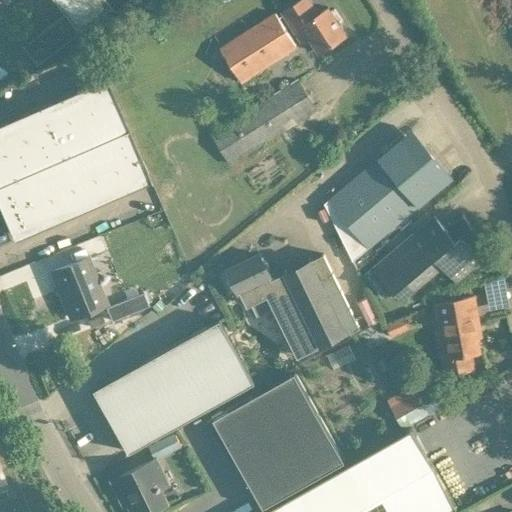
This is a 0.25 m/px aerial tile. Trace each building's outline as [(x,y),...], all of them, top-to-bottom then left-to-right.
[(105,0),(54,0),(64,12),(20,44),(35,63),(78,31),(94,19),(111,7),(105,0)] [(334,8),(331,11),(328,7),(318,13),(309,0),(299,0),(282,12),(297,35),(305,30),(319,52),(346,34),(339,24),(343,21),(334,8)] [(275,12),(221,47),(241,80),(296,45),(275,12)] [(0,183),(128,127),(106,78),(105,79),(0,125),(0,183)] [(316,109),(298,80),(212,135),(231,164),(316,109)] [(128,127),(0,183),(0,202),(14,235),(148,177),(149,177),(128,127)] [(330,199),(326,202),(354,259),(369,246),(428,197),(444,184),(452,177),(449,173),(412,129),(404,135),(330,199)] [(435,214),(419,227),(374,266),(402,299),(443,265),(456,280),(482,258),(469,243),(479,235),(462,214),(445,228),(435,214)] [(240,290),(269,275),(270,275),(268,269),(269,266),(266,260),(263,259),(260,253),(228,269),(229,270),(219,274),(228,294),(238,289),(239,290),(240,290)] [(269,275),(240,290),(247,304),(268,294),(298,355),(359,325),(324,253),(309,260),(312,267),(290,277),(287,271),(271,279),(269,275)] [(87,257),(70,263),(51,271),(70,317),(105,303),(87,257)] [(111,320),(148,304),(143,291),(106,307),(111,320)] [(473,295),(453,299),(436,302),(441,329),(446,329),(451,356),(443,358),(446,374),(472,369),(469,353),(479,351),(473,317),(477,316),(473,295)] [(157,311),(164,303),(159,298),(152,305),(157,311)] [(388,325),(392,336),(410,329),(406,318),(388,325)] [(129,452),(256,383),(221,320),(95,389),(129,452)] [(263,506),(345,460),(295,371),(207,420),(224,450),(230,447),(263,506)] [(388,399),(401,424),(447,402),(434,376),(388,399)] [(412,427),(261,511),(446,511),(457,506),(412,427)] [(174,432),(147,445),(154,458),(180,445),(174,432)] [(0,446),(0,475),(11,471),(0,446)] [(156,458),(120,475),(112,479),(125,506),(129,504),(132,511),(149,511),(168,503),(160,488),(169,484),(156,458)]
